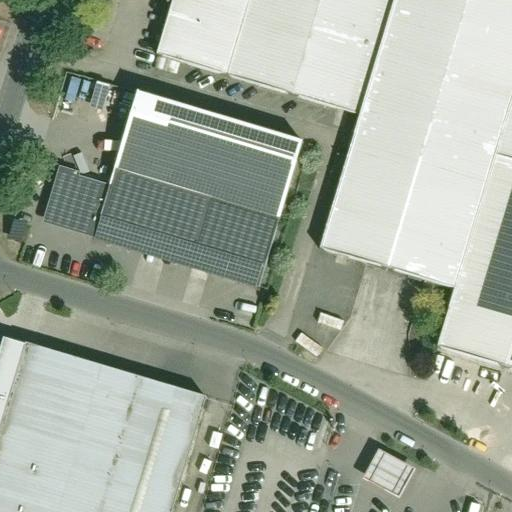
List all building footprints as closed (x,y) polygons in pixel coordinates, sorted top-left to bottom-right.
[(511,0),(164,0),(171,8),(156,57),(359,117),(354,135),(354,136),(319,251),(454,291),(437,349),(511,371),(511,0)] [(95,109),(106,85),(92,78),(81,102),(95,109)] [(146,180),(115,170),(110,187),(62,173),(47,221),(128,246),(133,230),(229,259),(224,274),(249,282),(248,285),(259,288),(302,144),(137,94),(125,135),(157,144),(146,180)] [(172,511),(206,399),(26,345),(0,431),(0,511),(172,511)] [(192,369),(190,381),(224,386),(226,374),(192,369)] [(462,390),(482,391),(483,381),(462,380),(462,390)] [(414,475),(376,454),(360,484),(397,505),(414,475)]
